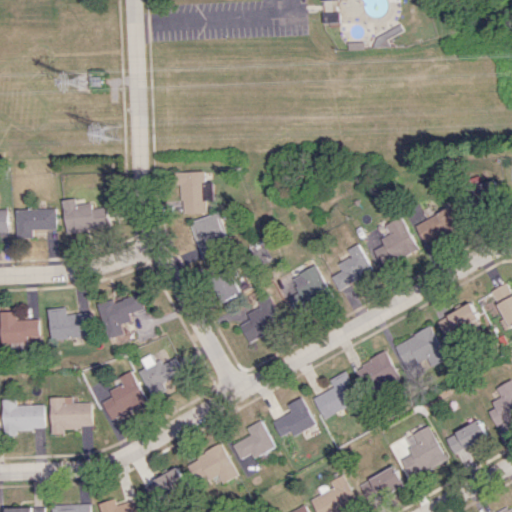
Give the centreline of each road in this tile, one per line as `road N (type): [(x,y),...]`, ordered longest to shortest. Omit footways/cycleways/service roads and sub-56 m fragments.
road 1 (residential): [(511,249),(117,458),(0,471)]
road 2 (residential): [(239,388),(154,254),(143,215),(134,0)]
road 3 (residential): [(154,254),(0,274)]
